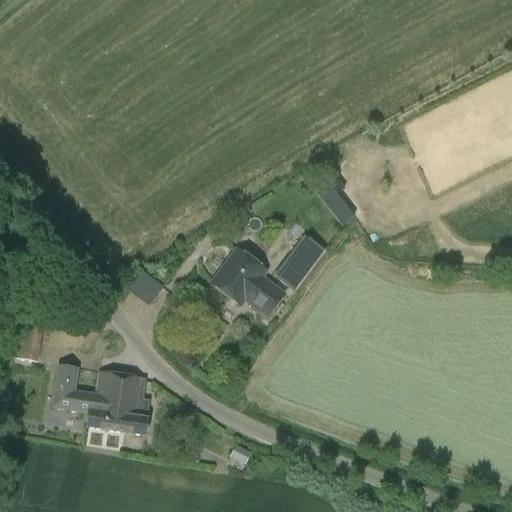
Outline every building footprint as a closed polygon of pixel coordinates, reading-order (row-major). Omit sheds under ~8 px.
[(341,227),(354,219),(336,189),(323,197),(341,227)] [(294,293),(324,252),(311,242),(281,283),(294,293)] [(267,271),(265,274),(236,252),(210,286),(239,308),(243,302),(266,319),(283,297),(271,288),(278,279),(267,271)] [(128,292),(150,306),(164,286),(142,272),(128,292)] [(45,314),(10,309),(2,360),(38,364),(45,314)] [(77,370),(57,367),(51,410),(88,415),(85,429),(145,438),(147,420),(140,419),(146,381),(97,374),(94,396),(74,393),(77,370)] [(246,466),(252,455),(237,447),(231,458),(246,466)]
